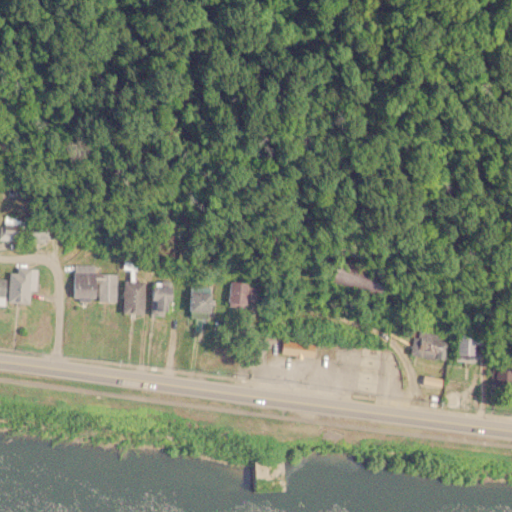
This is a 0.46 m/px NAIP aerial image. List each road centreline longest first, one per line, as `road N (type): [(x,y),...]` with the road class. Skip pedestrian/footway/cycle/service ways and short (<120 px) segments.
road 1 (secondary): [(511,427),(0,359)]
road 2 (residential): [(55,365),(54,261),(0,255)]
